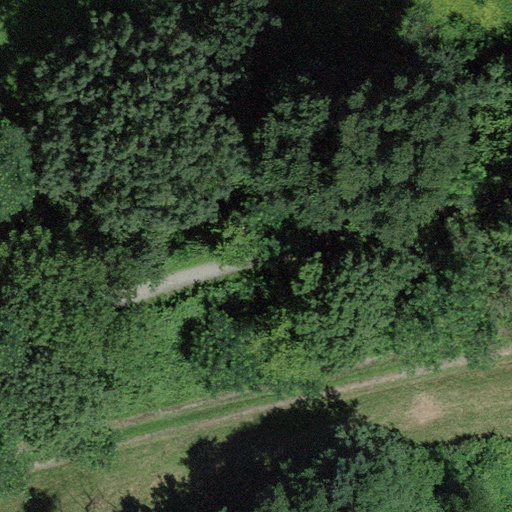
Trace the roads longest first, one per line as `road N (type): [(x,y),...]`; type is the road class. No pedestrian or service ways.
road 1 (track): [(0,289),(511,151)]
road 2 (track): [(0,412),(511,278)]
